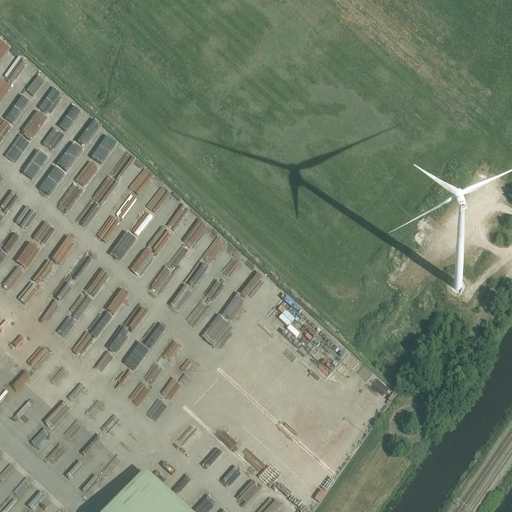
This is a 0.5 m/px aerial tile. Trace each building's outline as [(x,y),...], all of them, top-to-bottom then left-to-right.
[(151,0),(76,0),(150,66),(184,29),(151,0)] [(42,71),(34,80),(52,96),(60,87),(42,71)] [(0,96),(5,100),(19,80),(9,73),(0,86),(0,96)] [(26,88),(20,98),(30,104),(36,94),(26,88)] [(62,89),(54,98),(71,113),(79,105),(62,89)] [(20,98),(12,108),(20,115),(28,105),(20,98)] [(74,116),(92,132),(100,123),(82,107),(74,116)] [(112,150),(120,142),(102,126),(95,134),(112,150)] [(67,191),(76,197),(89,178),(81,172),(67,191)] [(0,200),(0,216),(0,217),(20,198),(12,189),(0,200)] [(0,242),(0,254),(4,258),(37,210),(27,203),(0,242)] [(26,247),(15,266),(23,270),(27,263),(28,264),(35,252),(26,247)] [(84,290),(91,296),(106,277),(99,272),(84,290)] [(47,299),(54,304),(70,280),(62,275),(47,299)] [(451,285),(450,287),(451,289),(452,291),(454,293),(456,294),(458,294),(461,293),(463,292),(464,290),(465,288),(465,286),(465,284),(463,282),(462,280),(460,279),(457,279),(455,280),(453,281),(451,283),(451,285)] [(306,330),(313,321),(309,319),(302,327),(306,330)] [(165,343),(153,355),(160,361),(171,348),(165,343)] [(148,362),(137,375),(146,381),(156,368),(148,362)] [(355,376),(359,379),(367,371),(363,367),(355,376)] [(15,379),(7,395),(16,400),(24,384),(15,379)] [(362,386),(355,395),(364,401),(369,394),(365,391),(366,389),(362,386)] [(317,489),(331,473),(318,463),(301,483),(308,488),(311,484),(317,489)] [(231,481),(241,472),(235,466),(225,475),(231,481)] [(179,511),(142,478),(110,511),(179,511)] [(29,489),(14,506),(21,511),(32,511),(43,501),(29,489)] [(323,490),(317,500),(322,503),(327,493),(323,490)] [(294,500),(298,506),(312,496),(308,491),(294,500)]
